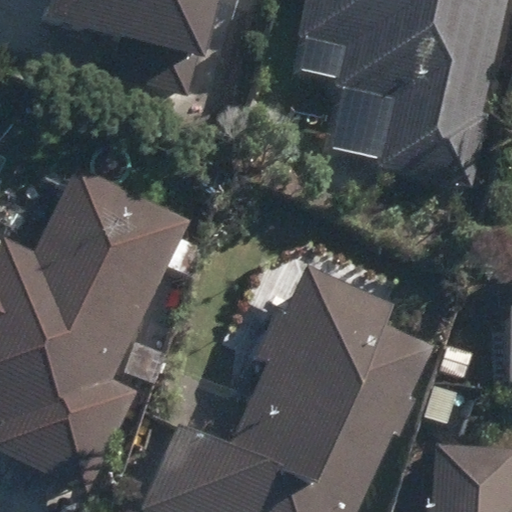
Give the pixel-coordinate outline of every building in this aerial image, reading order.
[(46,0),(40,26),(112,43),(103,77),(179,96),(187,65),(196,68),(213,0),(46,0)] [(372,166),(464,187),(479,119),(475,117),(502,0),(299,0),(291,40),(337,51),(328,88),(386,101),(372,166)] [(0,455),(81,496),(131,393),(105,381),(184,224),(71,168),(28,256),(0,243),(0,455)] [(349,511),(385,436),(391,437),(407,405),(400,402),(424,350),(375,327),(383,310),(297,270),(275,318),(268,315),(248,358),(262,364),(222,452),(170,427),(130,511),(132,511),(349,511)] [(511,382),(511,314),(502,315),(503,383),(511,382)] [(136,347),(159,355),(168,328),(144,321),(136,347)] [(460,380),(468,355),(441,347),(433,371),(460,380)] [(420,420),(443,428),(452,395),(428,389),(420,420)] [(508,511),(511,455),(429,451),(425,511),(508,511)]
